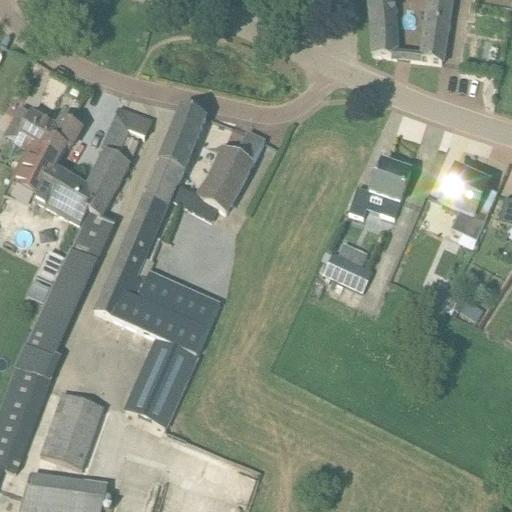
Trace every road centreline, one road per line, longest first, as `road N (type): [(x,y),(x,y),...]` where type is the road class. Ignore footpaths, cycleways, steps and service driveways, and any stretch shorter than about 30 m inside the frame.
road 1 (residential): [(0,4),(31,38),(90,71),(256,112),(294,110),(334,67)]
road 2 (unclassified): [(511,136),(334,67)]
road 3 (unclassified): [(334,67),(176,0)]
